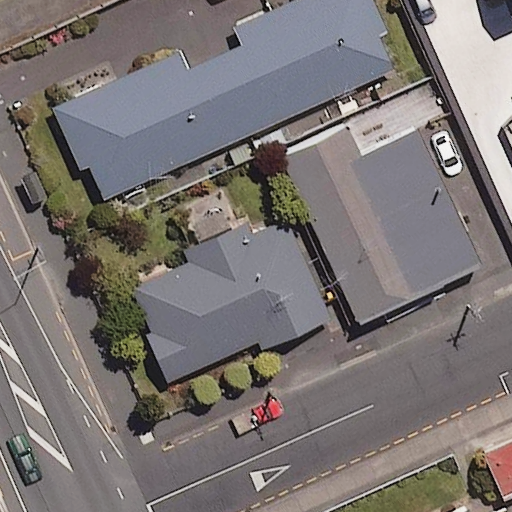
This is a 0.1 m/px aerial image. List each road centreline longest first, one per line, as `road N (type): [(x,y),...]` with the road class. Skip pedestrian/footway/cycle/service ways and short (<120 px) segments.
road 1 (residential): [(135,511),(511,342)]
road 2 (primary): [(0,316),(93,511)]
